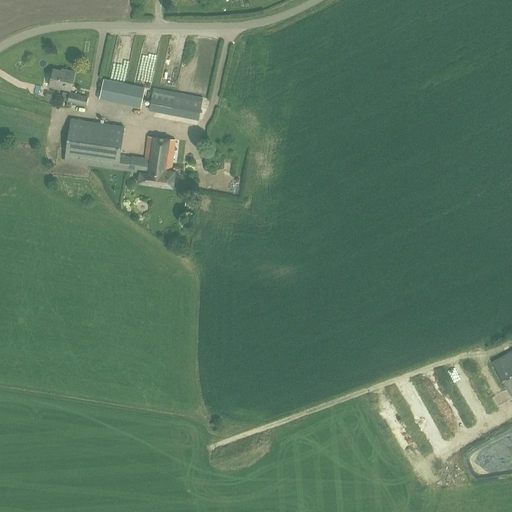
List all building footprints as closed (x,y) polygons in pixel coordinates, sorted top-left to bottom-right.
[(50,86),(71,90),(75,71),(64,69),(64,71),(54,68),(50,86)] [(100,98),(141,107),(145,87),(104,79),(100,98)] [(149,110),(199,120),(203,98),(153,88),(149,110)] [(68,101),(86,106),(88,97),(70,92),(68,101)] [(142,184),(174,188),(176,171),(172,171),(176,140),(148,136),(145,158),(132,156),(132,157),(121,155),(125,126),(71,118),(65,162),(143,173),(142,184)] [(186,200),(185,207),(198,208),(198,200),(186,200)] [(511,350),(492,361),(511,396),(511,350)]
